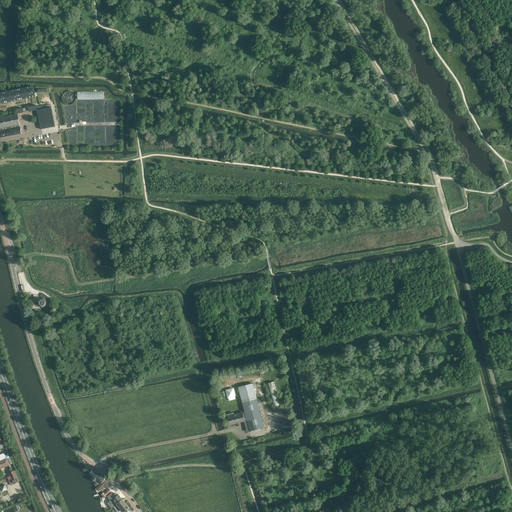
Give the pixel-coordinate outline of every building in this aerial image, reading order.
[(0,104),(11,102),(12,102),(14,101),(26,99),(27,99),(27,98),(35,97),(32,86),(17,89),(16,90),(10,91),(9,91),(2,92),(1,93),(0,92),(0,104)] [(103,92),(77,92),(78,100),(103,100),(103,92)] [(51,107),(37,110),(41,129),(55,127),(51,107)] [(18,117),(18,114),(17,114),(0,117),(0,138),(22,134),(20,125),(18,117)] [(33,302),(34,306),(38,305),(41,307),(45,307),(46,305),(51,304),(50,298),(43,293),(42,294),(41,296),(43,297),(39,298),(37,301),(33,302)] [(268,385),(273,407),(280,405),(275,383),(268,385)] [(247,420),(249,431),(264,427),(253,384),(238,388),(245,412),(243,413),(242,412),(234,415),(234,413),(227,415),(228,417),(227,417),(229,425),(245,421),(245,420),(246,420),(247,420)] [(225,390),(227,398),(236,396),(233,388),(225,390)] [(0,469),(9,465),(6,459),(4,453),(0,455),(0,469)] [(93,470),(89,475),(92,477),(91,478),(95,482),(96,481),(99,483),(103,479),(93,470)] [(16,471),(14,472),(9,474),(13,484),(19,482),(20,481),(16,471)] [(104,480),(96,490),(98,492),(102,488),(103,488),(104,487),(105,488),(106,488),(107,489),(110,486),(104,480)] [(113,495),(111,492),(106,496),(108,499),(110,501),(115,497),(113,495)] [(114,507),(117,504),(122,500),(119,495),(116,498),(115,497),(110,501),(107,503),(112,508),(114,507)] [(120,509),(121,511),(122,511),(123,511),(125,511),(129,508),(122,500),(117,504),(114,507),(117,511),(120,509)]
